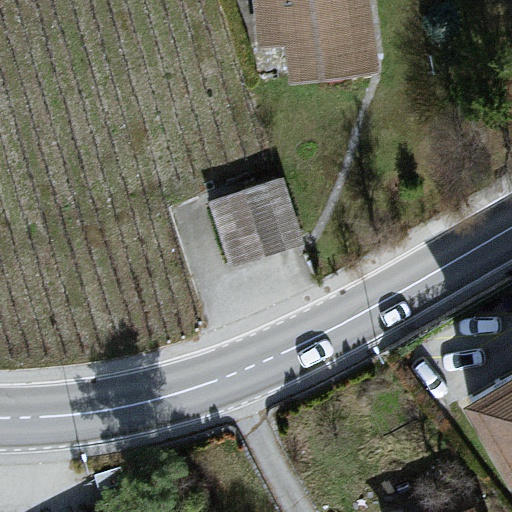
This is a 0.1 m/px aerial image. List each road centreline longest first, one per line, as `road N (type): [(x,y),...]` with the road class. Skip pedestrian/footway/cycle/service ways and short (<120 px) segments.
road 1 (tertiary): [(0,418),(119,409),(209,384),(288,350),(511,227)]
road 2 (unknown): [(318,511),(248,410)]
